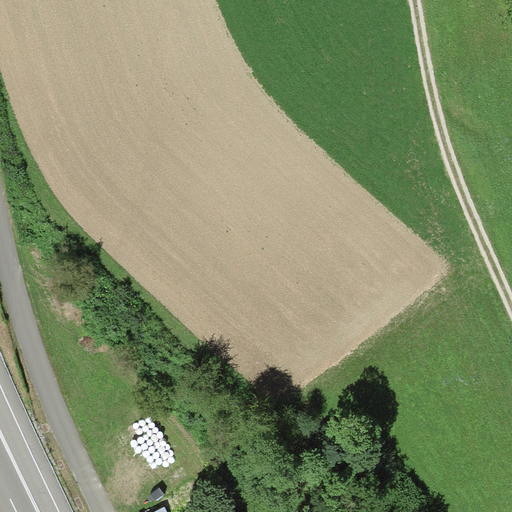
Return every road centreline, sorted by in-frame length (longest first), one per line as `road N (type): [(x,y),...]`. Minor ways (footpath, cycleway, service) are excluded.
road 1 (track): [(511,275),(431,76),(418,0)]
road 2 (track): [(99,511),(41,389),(0,248)]
